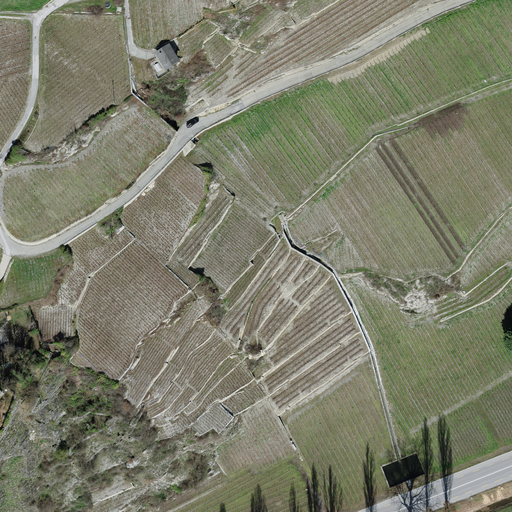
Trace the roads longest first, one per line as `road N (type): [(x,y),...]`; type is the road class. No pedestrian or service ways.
road 1 (unclassified): [(13,250),(63,240),(109,212),(194,128),(355,59),(466,0)]
road 2 (unclassified): [(60,0),(36,31),(32,109),(0,166)]
road 3 (primary): [(395,511),(511,466)]
